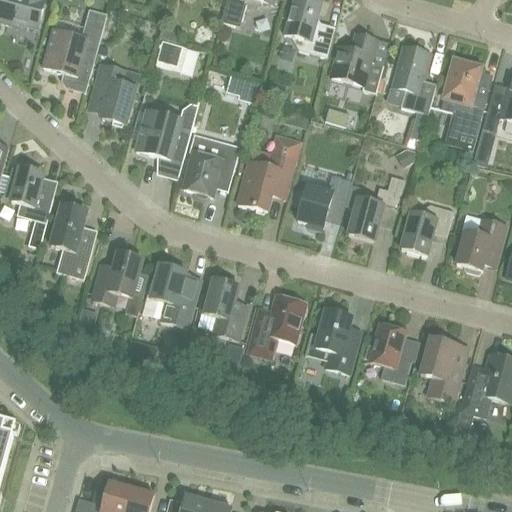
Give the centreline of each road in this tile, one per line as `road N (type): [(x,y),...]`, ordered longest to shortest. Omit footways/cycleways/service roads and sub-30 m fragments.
road 1 (residential): [(511,324),(164,227),(126,204),(0,90)]
road 2 (unclassified): [(431,503),(76,434)]
